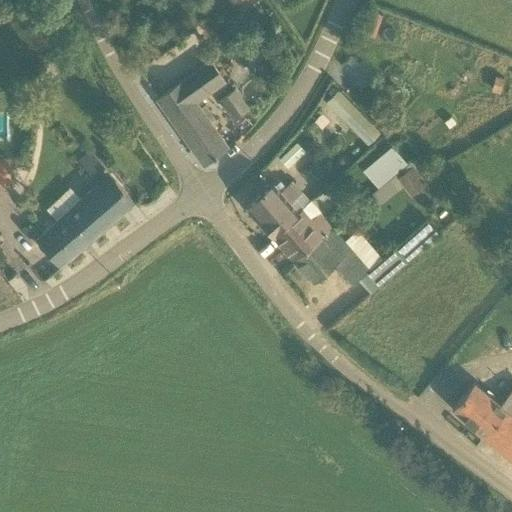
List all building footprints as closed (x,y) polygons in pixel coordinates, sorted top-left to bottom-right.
[(242,0),(224,0),(230,8),(242,0)] [(223,83),(209,63),(157,101),(203,166),(222,152),(226,149),(210,128),(216,124),(204,106),(199,109),(196,104),(223,83)] [(379,134),(337,92),(325,104),(367,146),(379,134)] [(230,93),(218,102),(232,123),(245,114),(230,93)] [(375,104),(369,110),(385,127),(392,121),(375,104)] [(411,156),(403,145),(394,151),(390,147),(361,172),(376,190),(407,166),(403,161),(411,156)] [(134,205),(89,152),(77,163),(95,185),(79,200),(69,189),(45,210),(55,222),(34,241),(59,269),(134,205)] [(375,191),(366,199),(373,209),(402,188),(410,198),(426,186),(425,185),(433,179),(418,157),(409,164),(409,165),(375,191)] [(0,188),(9,188),(9,160),(0,159),(0,188)] [(272,237),(310,202),(302,193),(300,194),(290,183),(279,192),(271,184),(248,204),(248,210),(272,237)] [(272,237),(293,261),(331,228),(319,214),(320,213),(310,202),(272,237)] [(375,290),(436,235),(425,221),(392,250),(393,251),(382,260),(357,231),(343,242),(331,228),(293,261),(313,284),(333,266),(351,287),(363,277),(375,290)] [(473,382),(451,410),(511,459),(511,387),(499,404),(473,382)]
